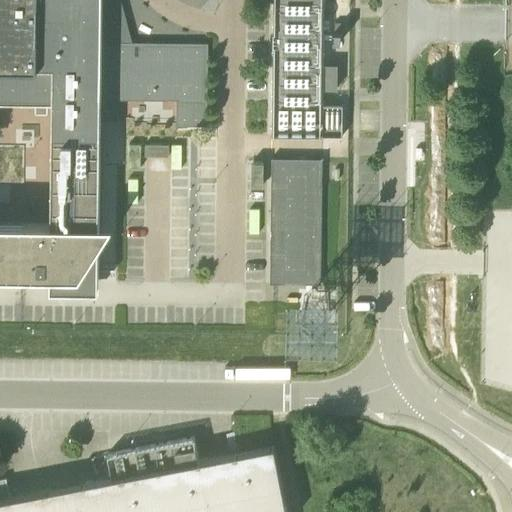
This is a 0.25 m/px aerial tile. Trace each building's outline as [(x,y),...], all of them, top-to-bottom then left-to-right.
[(50,291),(98,291),(98,278),(100,206),(101,134),(101,98),(177,97),(177,125),(186,125),(208,125),(209,42),(129,41),(117,0),(0,0),(0,276),(51,277),(50,291)] [(324,0),(273,0),(272,135),(343,136),(344,103),(323,103),(323,87),(332,88),(332,64),(324,64),(324,0)] [(321,283),(323,158),(272,158),(271,283),(321,283)] [(341,288),(299,287),(298,329),(340,330),(341,288)] [(10,496),(7,477),(0,478),(0,511),(287,511),(275,445),(199,460),(195,436),(108,453),(113,476),(10,496)]
